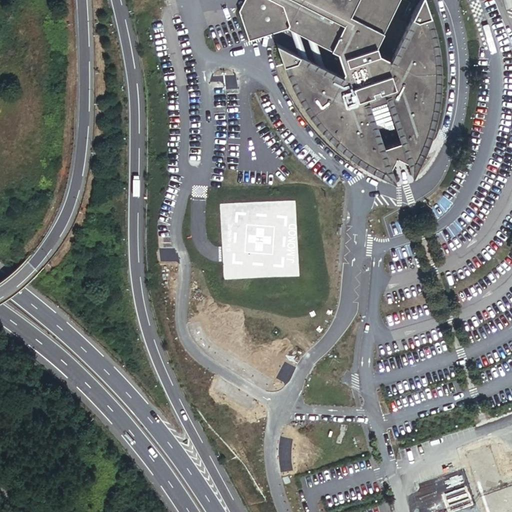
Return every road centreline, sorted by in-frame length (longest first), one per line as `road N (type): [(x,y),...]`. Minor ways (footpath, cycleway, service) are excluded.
road 1 (trunk): [(235,511),(168,387),(140,307),(136,117),(118,0)]
road 2 (trunk): [(0,293),(50,244),(75,186),(82,0)]
road 3 (trunk): [(214,511),(134,402),(65,332),(0,282)]
road 4 (trunk): [(0,313),(122,422),(188,511)]
